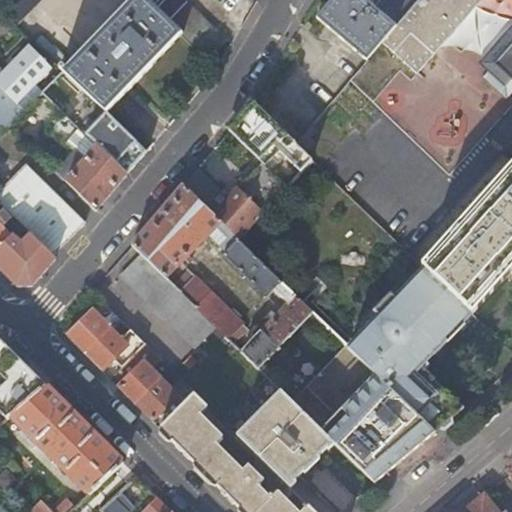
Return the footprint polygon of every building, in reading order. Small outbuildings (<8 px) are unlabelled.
[(0,13),(15,27),(41,0),(4,0),(0,4),(0,13)] [(127,95),(182,37),(143,0),(133,0),(83,52),(72,64),(66,71),(63,68),(67,59),(42,35),(33,45),(63,73),(82,92),(107,115),(115,107),(120,101),(127,95)] [(143,0),(182,37),(209,63),(227,45),(180,0),(143,0)] [(334,0),(319,18),(368,60),(384,43),(419,0),(382,0),(376,7),(367,0),(334,0)] [(411,36),(434,57),(485,0),(511,0),(511,45),(491,69),(511,88),(511,0),(419,0),(384,43),(395,53),(411,36)] [(434,57),(411,36),(395,53),(419,74),(422,71),(427,76),(439,62),(434,57)] [(0,86),(19,106),(53,71),(29,47),(4,74),(0,70),(0,86)] [(62,112),(82,92),(63,73),(43,94),(61,112),(61,113),(62,112)] [(19,106),(0,86),(0,128),(6,134),(25,113),(19,106)] [(240,141),(258,158),(282,130),(264,112),(254,124),(248,131),(239,123),(231,132),(240,141)] [(123,131),(107,115),(102,121),(118,136),(123,131)] [(312,126),(297,144),(296,145),(305,154),(316,143),(311,138),(318,131),(312,126)] [(97,214),(129,176),(82,131),(69,145),(77,152),(57,174),(75,192),(97,214)] [(135,169),(147,154),(123,131),(118,136),(107,147),(133,172),(135,169)] [(223,140),(216,149),(238,170),(258,158),(240,141),(231,132),(223,140)] [(0,182),(1,184),(16,168),(0,152),(0,182)] [(424,269),(472,315),(511,269),(511,167),(422,267),(424,269)] [(32,236),(55,258),(69,243),(77,235),(87,225),(27,168),(0,196),(0,205),(1,206),(5,210),(14,219),(24,228),(32,236)] [(270,170),(246,197),(265,215),(289,188),(270,170)] [(158,217),(132,248),(141,256),(166,281),(185,261),(189,265),(193,260),(189,257),(209,236),(228,254),(225,257),(269,300),(274,294),(288,307),(242,355),(258,371),(302,325),(312,314),(313,313),(240,243),(241,242),(215,215),(185,186),(158,217)] [(226,202),(215,215),(241,242),(254,227),(265,215),(246,197),(238,189),(226,202)] [(0,252),(14,239),(4,229),(0,225),(0,207),(1,206),(0,205),(0,252)] [(5,210),(0,215),(0,225),(4,229),(14,219),(5,210)] [(53,266),(58,260),(55,258),(32,236),(23,245),(15,237),(14,239),(0,252),(0,270),(19,289),(34,289),(53,266)] [(166,281),(141,256),(121,278),(197,350),(216,330),(180,295),(166,281)] [(347,347),(437,434),(438,433),(464,411),(435,382),(436,381),(421,367),(429,359),(472,315),(424,269),(396,297),(377,316),(347,346),(347,347)] [(180,295),(216,330),(229,343),(245,326),(195,279),(180,295)] [(69,338),(86,356),(113,330),(121,321),(93,293),(85,303),(95,313),(85,323),(69,338)] [(376,309),(377,316),(396,297),(389,296),(376,309)] [(312,314),(302,325),(307,330),(318,320),(312,314)] [(130,347),(138,355),(147,346),(132,332),(124,341),(113,330),(86,356),(104,374),(113,365),(130,347)] [(0,343),(0,414),(7,420),(10,417),(45,387),(26,369),(1,344),(0,343)] [(119,389),(137,407),(164,379),(154,370),(163,362),(147,346),(138,355),(123,370),(127,373),(131,377),(119,389)] [(291,403),(335,447),(375,486),(405,460),(437,434),(347,347),(291,403)] [(184,401),(188,406),(197,396),(183,382),(175,390),(164,379),(137,407),(155,424),(180,398),(184,401)] [(37,444),(89,496),(123,465),(57,399),(45,387),(10,417),(23,430),(19,434),(33,449),(37,444)] [(285,484),(291,489),(292,491),(312,471),(335,447),(291,403),(281,394),(236,439),(284,485),(285,484)] [(313,511),(292,491),(291,489),(283,498),(280,494),(275,499),(272,496),(270,498),(265,493),(270,488),(250,468),(253,464),(226,437),(224,438),(202,417),(208,411),(210,409),(197,396),(188,406),(163,432),(231,500),(242,511),(313,511)] [(468,511),(508,511),(505,508),(500,511),(497,511),(486,497),(468,511)] [(170,511),(156,498),(141,511),(170,511)] [(54,511),(71,511),(76,508),(67,499),(54,511)] [(121,511),(124,510),(114,500),(101,511),(121,511)]
